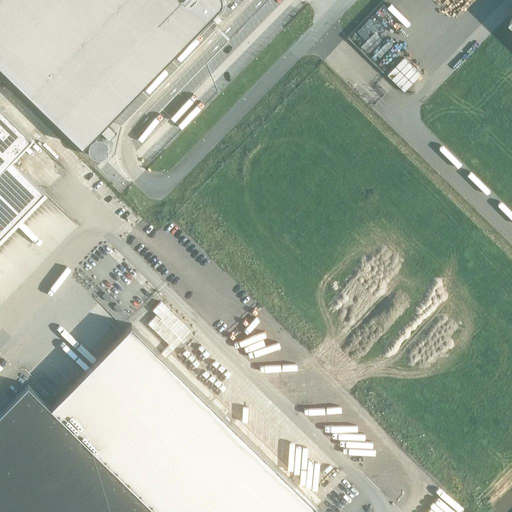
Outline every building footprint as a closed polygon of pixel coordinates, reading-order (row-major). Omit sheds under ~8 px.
[(0,0),(0,64),(83,146),(96,132),(219,6),(220,5),(221,3),(221,1),(221,0),(0,0)] [(421,74),(403,57),(387,75),(404,91),(421,74)] [(0,237),(44,192),(9,159),(31,136),(0,105),(0,237)] [(107,124),(100,131),(109,140),(116,133),(107,124)] [(135,310),(156,288),(141,273),(145,269),(126,250),(122,254),(107,239),(77,270),(96,289),(91,294),(109,311),(122,297),(135,310)] [(93,318),(90,321),(102,333),(106,329),(101,324),(100,325),(93,318)] [(0,511),(311,511),(317,506),(131,324),(50,406),(27,384),(0,411),(0,511)] [(40,374),(35,378),(42,385),(46,381),(40,374)] [(274,438),(273,411),(261,412),(262,439),(268,439),(268,438),(274,438)] [(302,475),(303,447),(296,447),(296,441),(287,441),(286,468),(293,468),(293,474),(302,475)] [(327,479),(334,486),(345,474),(315,446),(307,454),(315,461),(312,463),(327,478),(327,479)]
